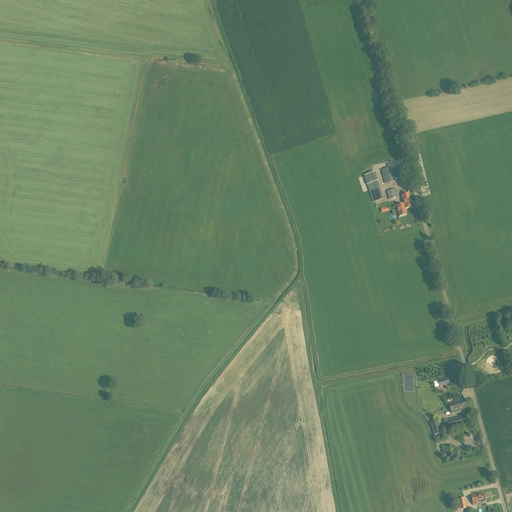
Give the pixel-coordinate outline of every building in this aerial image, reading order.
[(385,184),(395,181),(392,167),(381,170),(385,184)] [(378,181),(375,173),(364,176),(369,191),(368,191),(371,201),(372,201),(373,202),(383,199),(378,181)] [(389,200),(399,197),(397,189),(387,192),(389,200)] [(407,215),(405,209),(412,207),(409,194),(401,196),(403,204),(396,206),(399,217),(407,215)] [(452,413),(462,410),(462,409),(466,408),(464,400),(449,404),(452,413)] [(450,430),(467,426),(464,416),(447,420),(450,430)] [(434,436),(442,434),(438,421),(430,423),(434,436)] [(487,492),(487,500),(495,500),(495,492),(487,492)] [(485,501),(484,494),(477,496),(477,495),(471,496),(473,505),(478,504),(478,503),(485,501)] [(460,510),(463,509),(467,509),(464,498),(455,500),(457,510),(460,510)]
